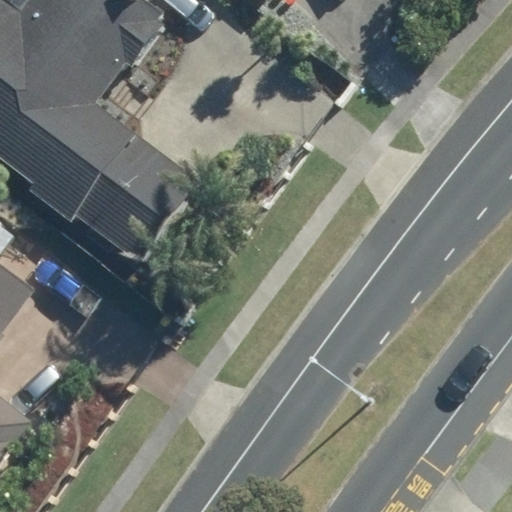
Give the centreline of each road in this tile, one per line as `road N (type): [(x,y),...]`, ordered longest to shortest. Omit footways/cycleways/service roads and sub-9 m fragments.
road 1 (secondary): [(232,511),(511,141)]
road 2 (secondary): [(511,321),(371,511)]
